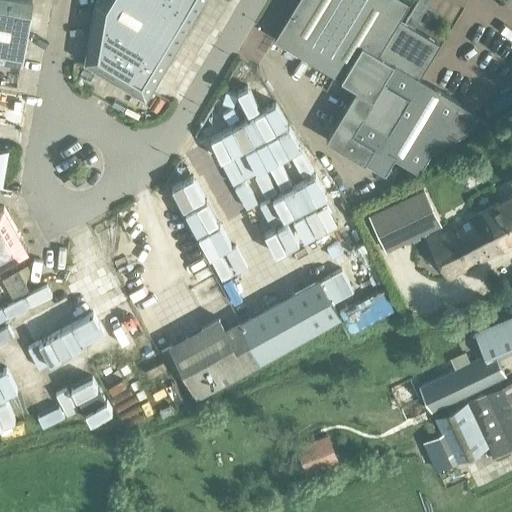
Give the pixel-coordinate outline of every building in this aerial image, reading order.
[(0,0),(0,56),(21,61),(30,13),(42,17),(43,0),(40,0),(0,0)] [(203,0),(96,0),(96,1),(86,61),(146,97),(203,0)] [(420,77),(441,43),(399,18),(409,1),(407,0),(297,0),(275,38),(349,83),(344,91),(352,96),(322,144),(371,176),(386,151),(419,171),(461,102),(420,77)] [(440,225),(424,191),(372,215),(388,249),(440,225)] [(511,242),(511,194),(429,240),(449,278),(511,242)] [(0,265),(29,249),(4,206),(0,205),(0,265)] [(339,316),(319,278),(225,330),(219,318),(169,344),(197,394),(339,316)] [(421,385),(432,410),(505,375),(498,359),(511,353),(511,317),(474,332),(484,355),(421,385)] [(511,380),(468,402),(490,447),(494,456),(511,447),(511,380)] [(458,463),(490,447),(468,402),(437,420),(458,463)] [(296,449),(307,475),(339,462),(328,436),(296,449)]
